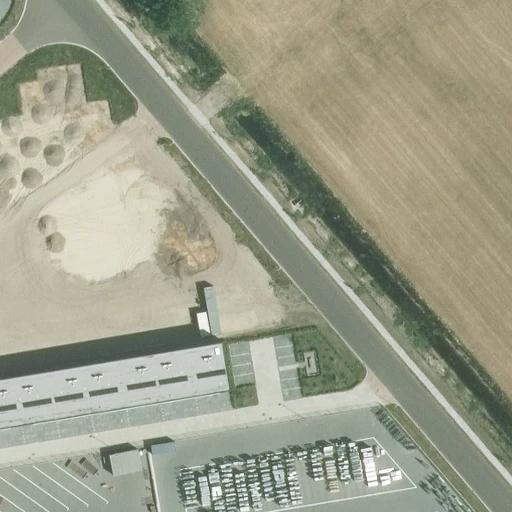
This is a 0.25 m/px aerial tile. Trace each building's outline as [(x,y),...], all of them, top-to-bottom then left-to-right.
[(137,160),(0,182),(0,377),(222,341),(207,249),(148,259),(131,162),(138,161),(137,160)] [(222,341),(187,347),(195,395),(230,389),(222,341)] [(187,347),(153,353),(161,401),(195,395),(187,347)] [(153,353),(118,358),(126,406),(161,401),(153,353)] [(118,358),(83,364),(91,412),(126,406),(118,358)] [(83,364),(48,370),(56,418),(91,412),(83,364)] [(48,370),(14,376),(22,424),(56,418),(48,370)] [(14,376),(0,378),(0,427),(22,424),(14,376)]
